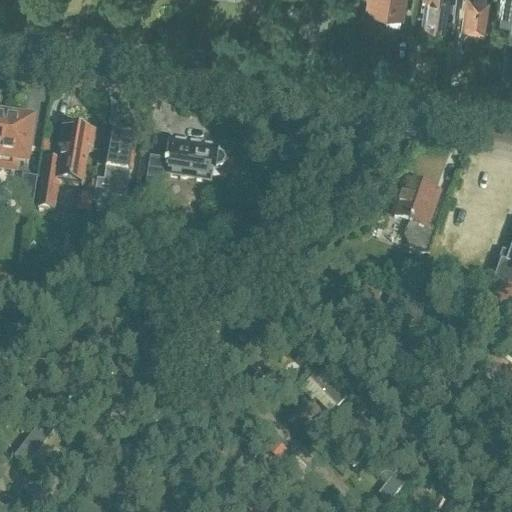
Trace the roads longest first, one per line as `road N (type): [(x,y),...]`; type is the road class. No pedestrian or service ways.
road 1 (tertiary): [(298,91),(0,44)]
road 2 (tertiary): [(511,134),(298,91)]
